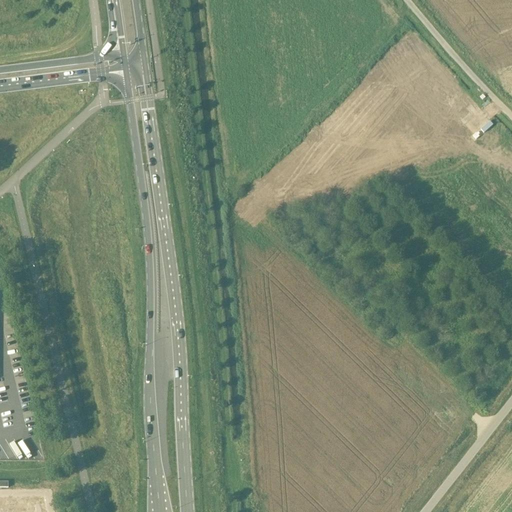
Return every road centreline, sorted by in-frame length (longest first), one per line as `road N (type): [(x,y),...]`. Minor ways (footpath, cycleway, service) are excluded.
road 1 (secondary): [(187,511),(182,342),(151,113)]
road 2 (secondary): [(132,115),(149,250),(159,511)]
road 3 (motorway): [(151,113),(319,93),(367,78),(481,0)]
road 4 (track): [(294,386),(439,385),(489,430)]
road 5 (unclassified): [(511,401),(425,511)]
road 6 (unclassified): [(0,192),(104,104)]
road 7 (motorway): [(0,126),(132,115)]
road 8 (track): [(485,91),(405,0)]
